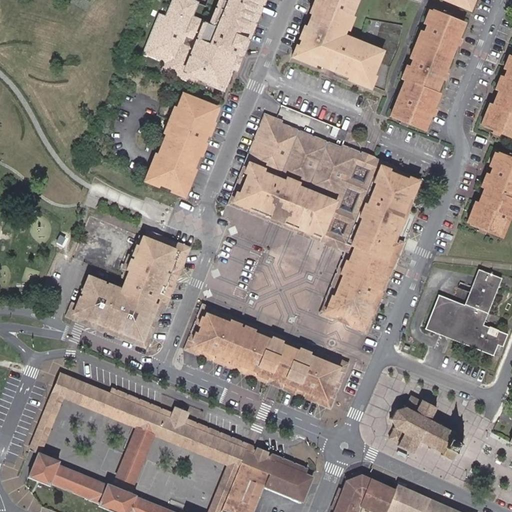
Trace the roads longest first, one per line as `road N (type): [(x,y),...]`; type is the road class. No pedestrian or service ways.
road 1 (residential): [(36,358),(76,353),(288,442),(305,426)]
road 2 (residential): [(456,167),(261,73)]
road 3 (residential): [(456,167),(381,351)]
road 4 (residential): [(502,0),(455,115),(456,167)]
road 5 (residential): [(381,351),(486,395),(498,391),(511,354)]
road 6 (tertiary): [(158,368),(305,426)]
road 7 (tertiary): [(358,450),(499,511)]
road 8 (residential): [(208,226),(208,252),(158,368)]
road 9 (residential): [(261,73),(208,195)]
